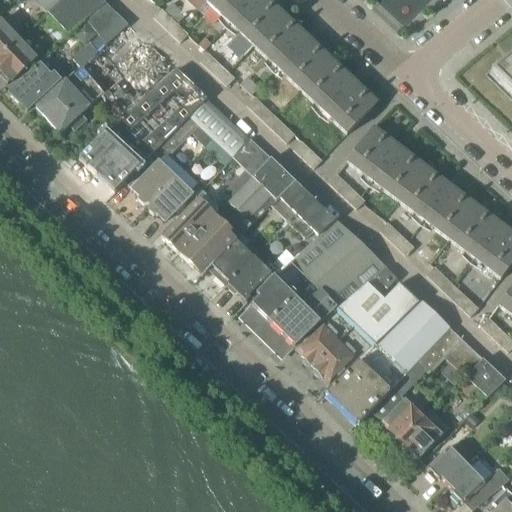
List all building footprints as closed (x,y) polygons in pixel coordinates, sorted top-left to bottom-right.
[(32,0),(47,16),(65,0),(32,0)] [(65,0),(47,16),(68,38),(84,24),(104,6),(97,0),(65,0)] [(199,0),(345,137),(376,106),(355,86),(342,99),(337,93),(349,80),(308,42),(296,55),(290,49),(302,36),(264,0),(259,0),(249,11),(243,5),(248,0),(199,0)] [(72,62),(79,70),(82,67),(127,28),(104,6),(84,24),(99,39),(72,62)] [(153,21),(166,33),(174,25),(161,12),(153,21)] [(0,58),(17,43),(7,31),(8,29),(2,22),(0,23),(0,58)] [(174,25),(166,33),(179,46),(187,37),(174,25)] [(17,43),(0,58),(0,76),(2,76),(10,84),(34,61),(17,43)] [(100,99),(120,120),(175,72),(153,52),(103,97),(100,99)] [(221,69),(208,56),(199,65),(212,77),(221,69)] [(7,96),(26,114),(66,76),(48,59),(7,96)] [(511,62),(493,78),(511,96),(511,62)] [(80,117),(100,99),(103,97),(87,79),(89,77),(88,74),(82,67),(79,70),(35,111),(59,137),(68,129),(80,117)] [(234,81),(221,69),(212,77),(225,90),(234,81)] [(146,207),(148,209),(175,182),(164,172),(168,169),(163,164),(161,162),(157,166),(150,159),(203,105),(206,102),(175,72),(120,120),(102,136),(78,163),(114,197),(124,186),(138,200),(137,204),(142,209),(146,207)] [(240,87),(251,97),(258,90),(247,80),(240,87)] [(268,113),(254,100),(246,109),(260,122),(268,113)] [(198,129),(202,132),(213,143),(230,160),(244,146),(203,105),(150,159),(157,166),(161,162),(163,164),(198,129)] [(260,122),(273,135),(281,126),(268,113),(260,122)] [(68,129),(73,134),(85,123),(80,117),(68,129)] [(281,126),(273,135),(285,147),(294,138),(281,126)] [(345,166),(397,205),(499,283),(511,265),(511,236),(503,230),(492,244),(489,242),(486,239),(497,225),(452,191),(441,205),(435,200),(446,186),(401,152),(390,167),(384,162),(395,148),(372,130),(345,166)] [(204,151),(213,143),(202,132),(194,141),(204,151)] [(232,161),(250,179),(268,161),(249,143),(232,161)] [(292,153),(302,163),(311,154),(300,144),(292,153)] [(311,154),(302,163),(312,172),(321,163),(311,154)] [(237,213),(251,228),(269,209),(294,185),(268,161),(250,179),(252,180),(227,205),(236,214),(237,213)] [(175,182),(148,209),(149,210),(148,214),(153,219),(157,218),(164,224),(190,197),(188,195),(197,186),(183,173),(175,182)] [(328,187),(341,200),(350,191),(336,178),(328,187)] [(287,226),(295,218),(312,202),(294,185),(269,209),(287,226)] [(350,191),(341,200),(355,213),(364,204),(350,191)] [(176,255),(212,218),(217,213),(217,208),(201,192),(176,217),(179,220),(160,239),(176,255)] [(312,202),(295,218),(317,239),(333,222),(312,202)] [(210,269),(235,244),(251,228),(237,213),(236,214),(222,229),(212,218),(176,255),(201,279),(210,269)] [(333,222),(317,239),(366,286),(374,280),(384,271),(385,271),(366,253),(367,253),(366,252),(365,252),(354,242),(355,241),(353,240),(333,222)] [(378,235),(393,248),(401,240),(387,226),(378,235)] [(272,280),(255,298),(258,301),(251,308),(251,309),(242,318),(277,351),(285,343),(293,351),(322,326),(330,319),(327,316),(335,309),(337,311),(366,286),(317,239),(273,281),(272,280)] [(401,240),(393,248),(405,259),(413,250),(401,240)] [(226,285),(227,286),(252,261),(235,244),(210,269),(218,276),(214,280),(223,288),(226,285)] [(252,261),(227,286),(229,287),(228,288),(228,289),(227,292),(232,297),(235,296),(236,296),(237,295),(245,303),(276,271),(268,263),(262,270),(252,261)] [(425,279),(440,293),(448,284),(433,270),(425,279)] [(396,282),(384,271),(374,280),(386,292),(396,282)] [(440,293),(455,307),(463,298),(448,284),(440,293)] [(400,285),(383,303),(403,320),(420,304),(400,285)] [(337,311),(354,329),(380,305),(383,303),(366,286),(337,311)] [(511,289),(497,309),(511,320),(511,289)] [(463,298),(455,307),(469,320),(477,311),(463,298)] [(380,305),(354,329),(374,348),(399,324),(403,320),(383,303),(380,305)] [(373,380),(388,395),(416,366),(448,331),(420,304),(403,320),(399,324),(374,348),(357,365),(373,380)] [(479,330),(493,343),(502,334),(488,321),(479,330)] [(310,368),(312,370),(338,344),(334,340),(337,337),(328,328),(326,330),(322,326),(293,351),(303,361),(302,362),(302,365),(306,369),(308,369),(310,368)] [(416,366),(424,374),(428,378),(461,343),(448,331),(416,366)] [(511,344),(502,334),(493,343),(507,356),(511,350),(511,344)] [(338,344),(312,370),(314,372),(313,373),(313,376),(316,380),(319,380),(321,379),(328,386),(355,360),(353,357),(355,356),(346,347),(343,350),(338,344)] [(447,364),(464,380),(482,363),(464,346),(447,364)] [(482,363),(464,380),(486,401),(504,384),(482,363)] [(325,395),(342,411),(373,380),(357,365),(325,395)] [(396,442),(399,445),(422,420),(419,417),(401,400),(424,374),(416,366),(388,395),(370,415),(381,426),(380,427),(389,436),(387,438),(394,444),(396,442)] [(358,427),(370,415),(388,395),(373,380),(342,411),(348,417),(358,427)] [(422,420),(399,445),(401,447),(399,449),(406,456),(407,454),(417,463),(441,439),(448,431),(430,413),(422,420)] [(443,444),(451,453),(474,430),(466,422),(443,444)] [(445,489),(469,464),(471,462),(464,455),(459,461),(442,445),(422,466),(427,470),(426,471),(428,473),(426,476),(433,484),(436,481),(439,484),(445,489)] [(469,464),(445,489),(449,494),(449,495),(451,497),(449,499),(456,507),(459,504),(462,507),(469,500),(476,509),(506,481),(496,471),(483,485),(468,471),(472,467),(469,464)] [(511,511),(511,499),(505,492),(491,507),(496,511),(494,511),(511,511)]
